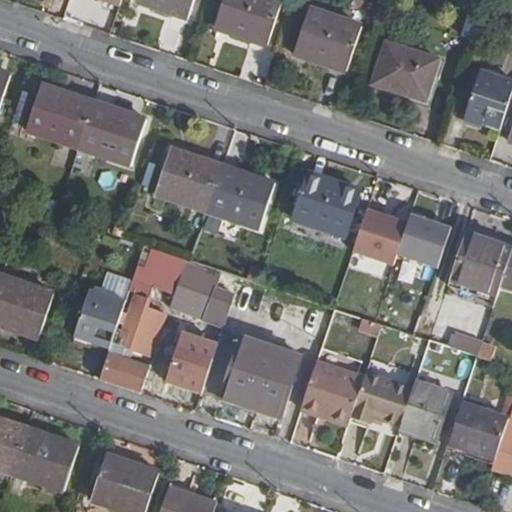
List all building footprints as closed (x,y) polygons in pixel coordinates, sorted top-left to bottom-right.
[(189,20),(195,0),(138,0),(137,2),(189,20)] [(268,46),(284,1),(280,0),(225,0),(215,29),(268,46)] [(477,40),(487,12),(473,7),(464,35),(477,40)] [(346,73),(362,27),(310,9),(295,56),(346,73)] [(424,103),(439,61),(387,43),(372,85),(424,103)] [(0,98),(8,75),(0,72),(0,98)] [(501,126),(511,91),(511,87),(479,76),(465,118),(478,123),(480,119),(501,126)] [(78,147),(93,103),(38,84),(24,129),(78,147)] [(142,119),(93,103),(78,147),(127,163),(142,119)] [(208,210),(222,166),(167,148),(153,192),(208,210)] [(270,182),(222,166),(208,210),(254,226),(270,182)] [(340,234),(355,189),(302,172),(287,217),(340,234)] [(380,205),(365,252),(397,263),(414,216),(380,205)] [(500,291),(511,254),(511,248),(487,239),(489,235),(466,227),(449,281),(498,297),(500,291)] [(397,263),(365,252),(363,257),(396,267),(397,263)] [(223,326),(234,294),(215,286),(219,275),(159,253),(155,265),(149,262),(143,280),(134,277),(130,290),(136,292),(129,313),(122,312),(119,323),(124,324),(117,345),(140,354),(144,346),(154,349),(166,313),(155,309),(152,317),(145,315),(150,298),(223,326)] [(511,295),(511,254),(500,291),(511,295)] [(95,285),(120,296),(126,283),(101,272),(95,285)] [(54,293),(4,276),(0,289),(0,325),(39,338),(54,293)] [(91,335),(112,342),(119,323),(122,312),(126,301),(92,289),(76,337),(89,341),(91,335)] [(376,345),(383,325),(335,309),(329,327),(357,336),(356,338),(376,345)] [(250,407),(270,345),(242,336),(241,340),(221,333),(210,367),(202,391),(250,407)] [(304,357),(270,345),(250,407),(283,418),(304,357)] [(511,352),(488,345),(483,359),(511,368),(511,352)] [(109,351),(100,378),(138,391),(149,364),(109,351)] [(167,379),(202,391),(210,367),(176,356),(167,379)] [(353,415),(362,387),(314,372),(299,417),(347,434),(353,415)] [(414,388),(367,372),(362,387),(353,415),(400,430),(402,425),(414,388)] [(452,392),(417,380),(414,388),(402,425),(437,437),(452,392)] [(510,417),(464,401),(450,441),(497,456),(509,421),(510,417)] [(0,469),(13,474),(28,430),(0,420),(0,469)] [(497,456),(493,468),(511,473),(511,421),(509,421),(497,456)] [(77,446),(28,430),(13,474),(62,491),(77,446)] [(124,511),(142,511),(156,473),(104,455),(89,500),(124,511)] [(169,485),(167,489),(190,497),(191,493),(169,485)] [(167,489),(159,511),(212,511),(216,501),(191,493),(190,497),(167,489)]
